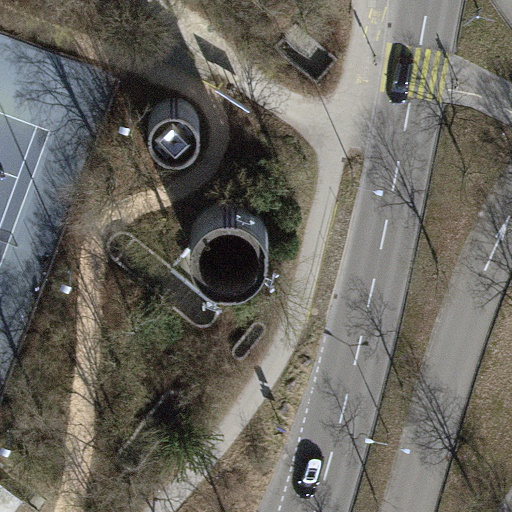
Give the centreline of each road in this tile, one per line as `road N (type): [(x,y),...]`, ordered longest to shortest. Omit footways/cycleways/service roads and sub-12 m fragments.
road 1 (trunk): [(147,511),(361,200),(511,21)]
road 2 (primary): [(427,0),(362,344),(317,511)]
road 3 (trunk): [(333,0),(0,378)]
road 4 (trunk): [(299,511),(511,271)]
road 5 (primary): [(412,511),(511,215)]
